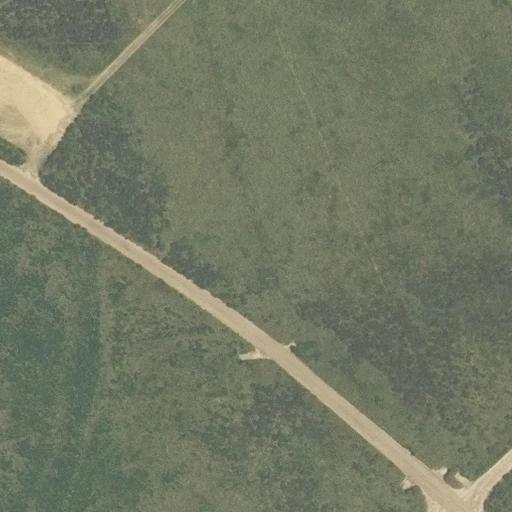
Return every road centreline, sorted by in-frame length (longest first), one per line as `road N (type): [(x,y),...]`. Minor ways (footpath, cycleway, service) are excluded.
road 1 (track): [(0,169),(225,316),(457,511)]
road 2 (track): [(19,181),(80,99),(181,0)]
